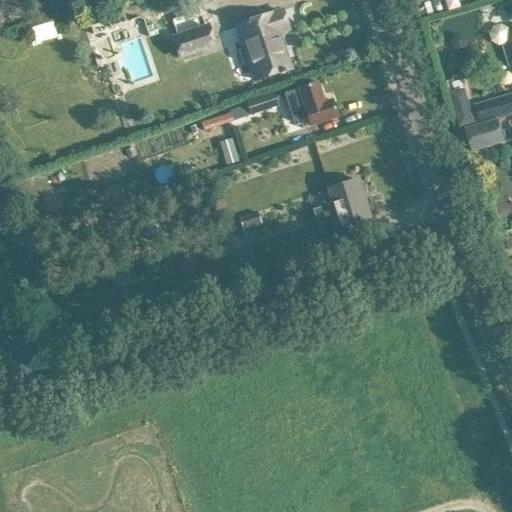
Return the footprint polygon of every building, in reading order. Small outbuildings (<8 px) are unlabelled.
[(237,26),(255,81),(279,73),(280,75),(285,73),(285,71),(290,69),(278,33),(288,30),(282,11),(237,26)] [(51,22),(32,28),(36,42),(55,36),(51,22)] [(511,35),(510,28),(502,24),(494,26),(490,34),(493,41),(500,46),(504,45),(510,67),(511,66),(511,35)] [(207,27),(173,38),(180,57),(214,46),(207,27)] [(317,83),(284,94),(293,122),(306,118),(309,127),(337,118),(331,101),(324,103),(317,83)] [(279,106),(274,91),(246,101),(251,115),(279,106)] [(511,96),(476,107),(481,122),(511,112),(511,96)] [(244,105),(229,110),(230,113),(233,121),(248,116),(244,105)] [(230,113),(201,123),(203,131),(233,121),(230,113)] [(467,129),(474,153),(505,143),(497,119),(467,129)] [(231,139),(220,142),(227,165),(238,162),(231,139)] [(320,234),(307,238),(315,262),(364,246),(356,223),(369,219),(357,180),(327,190),(331,202),(327,203),(327,205),(313,209),(320,234)] [(257,213),(238,218),(242,231),(260,225),(257,213)] [(200,215),(191,218),(194,227),(203,224),(200,215)] [(511,232),(495,238),(501,255),(511,251),(511,232)]
